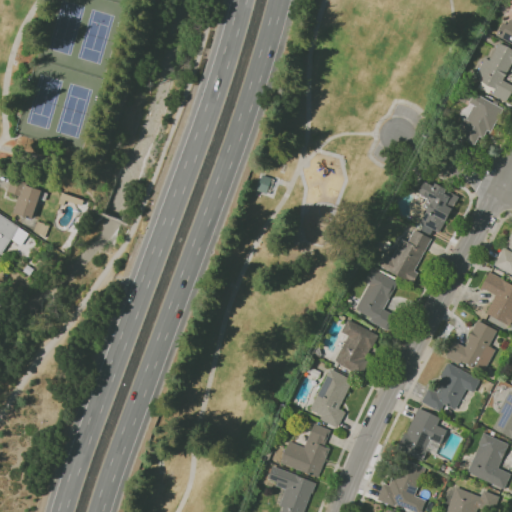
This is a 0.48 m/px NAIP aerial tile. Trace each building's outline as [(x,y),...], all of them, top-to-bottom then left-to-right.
[(511,43),(496,35),(503,22),(507,24),(510,19),(511,20),(511,43)] [(511,93),(507,102),(493,95),(495,92),(492,90),(490,94),(478,88),(482,81),(475,77),(485,58),(490,60),(501,41),(511,47),(511,63),(503,80),(511,84),(511,93)] [(474,145),(455,135),(464,118),(466,119),(474,104),(470,102),(475,93),(504,109),(491,132),(487,130),(483,138),(479,136),(474,145)] [(261,175),(271,178),(270,181),(266,193),(257,190),(261,175)] [(33,218),(16,213),(16,211),(17,211),(22,196),(8,191),(13,178),(30,183),(29,186),(42,190),(42,191),(48,193),(46,200),(39,198),(33,218)] [(440,232),(421,222),(428,210),(423,207),(427,199),(420,196),(422,193),(419,191),(426,178),(434,183),(433,184),(435,185),(436,182),(447,188),(445,192),(449,194),(449,195),(451,196),(446,204),(453,208),(447,220),(446,220),(440,232)] [(82,206),(66,201),(65,205),(59,203),(63,192),(84,199),(82,206)] [(2,255),(0,253),(0,213),(20,226),(20,227),(30,233),(21,246),(12,240),(2,255)] [(35,230),(38,221),(50,226),(46,237),(35,230)] [(413,284),(406,280),(406,279),(389,270),(389,271),(379,266),(385,254),(392,258),(403,238),(409,241),(415,229),(432,238),(415,271),(419,273),(413,284)] [(511,273),(495,265),(505,247),(505,245),(511,233),(511,273)] [(388,330),(371,321),(372,318),(359,311),(360,310),(356,309),(370,283),(365,281),(373,268),(375,269),(377,267),(397,278),(396,281),(398,282),(384,308),(397,315),(388,330)] [(511,320),(509,326),(486,312),(496,295),(484,288),(483,290),(480,289),(490,272),(511,283),(511,320)] [(362,374),(355,370),(354,371),(338,362),(336,360),(349,335),(342,331),(348,319),(379,335),(372,348),(371,347),(365,359),(369,361),(362,374)] [(477,369),(462,360),(460,363),(446,356),(455,340),(466,346),(469,340),(468,339),(479,320),(498,330),(489,346),(477,369)] [(320,377),(305,370),(311,356),(316,359),(312,367),(318,370),(321,362),(327,365),(323,375),(321,374),(320,377)] [(440,411),(422,401),(429,387),(437,391),(444,378),(441,376),(447,364),(448,364),(449,362),(481,380),(474,392),(467,388),(455,409),(445,403),(440,411)] [(338,428),(321,419),(322,416),(310,409),(331,368),(354,380),(339,408),(346,412),(338,428)] [(511,438),(494,427),(501,414),(498,412),(510,391),(511,392),(511,438)] [(422,461),(418,459),(419,458),(398,449),(406,432),(407,433),(419,407),(441,418),(438,425),(448,429),(441,443),(436,454),(427,450),(422,461)] [(319,477),(281,462),(290,441),(304,447),(309,435),(310,435),(315,424),(331,431),(324,446),(331,449),(319,477)] [(511,474),(505,488),(471,473),(472,472),(469,470),(481,443),(480,443),(485,433),(509,444),(498,468),(511,474)] [(421,511),(416,511),(395,503),(394,506),(378,499),(384,483),(390,485),(393,476),(395,477),(403,458),(426,468),(415,495),(426,500),(421,511)] [(281,511),(284,507),(280,506),(286,489),(275,485),(276,481),(269,478),(274,465),(299,475),(298,475),(317,482),(313,493),(312,493),(304,511),(281,511)] [(477,511),(446,511),(457,487),(482,496),(484,490),(500,496),(494,511),(491,511),(479,507),(477,511)]
